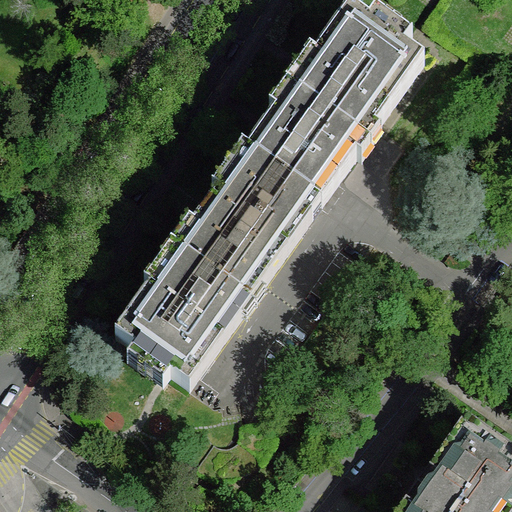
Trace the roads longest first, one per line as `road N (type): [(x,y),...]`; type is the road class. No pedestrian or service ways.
road 1 (primary): [(0,406),(262,0)]
road 2 (primary): [(206,0),(0,326)]
road 3 (residential): [(511,240),(301,511)]
road 4 (residential): [(0,415),(127,511)]
